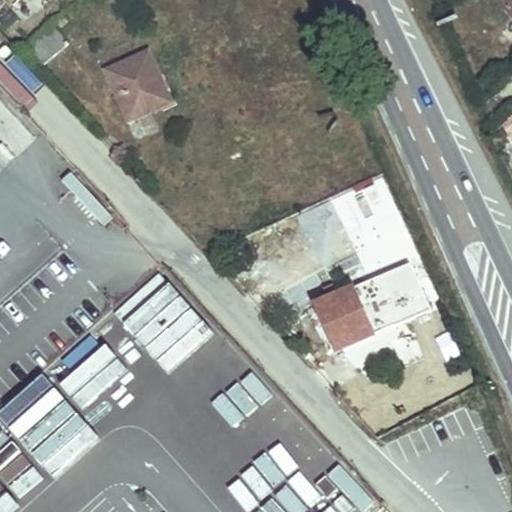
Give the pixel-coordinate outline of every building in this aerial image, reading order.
[(511,0),(499,0),(511,14),(511,0)] [(43,66),(69,44),(52,24),(26,46),(43,66)] [(163,93),(155,76),(158,75),(148,53),(107,72),(129,122),(160,108),(155,97),(163,93)] [(160,108),(171,103),(158,75),(155,76),(163,93),(155,97),(160,108)] [(300,217),(261,236),(269,253),(285,286),(300,278),(295,267),(319,255),(300,217)] [(269,253),(261,236),(233,249),(242,266),(269,253)] [(430,313),(408,264),(314,306),(335,355),(430,313)] [(43,487),(215,331),(160,271),(0,416),(0,480),(6,486),(5,488),(14,497),(34,478),(43,487)] [(230,350),(221,359),(246,387),(256,378),(230,350)] [(258,381),(248,392),(276,417),(285,407),(258,381)] [(235,429),(196,463),(227,499),(248,479),(254,485),(271,469),(235,429)] [(346,475),(309,511),(353,511),(368,497),(346,475)]
